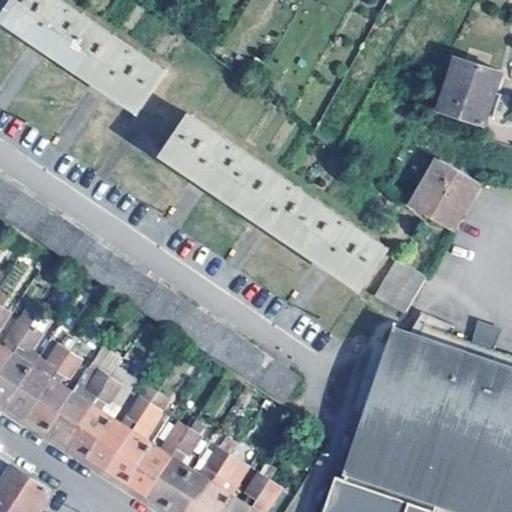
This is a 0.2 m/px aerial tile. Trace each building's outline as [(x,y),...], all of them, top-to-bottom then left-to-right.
[(172,72),(66,0),(21,0),(9,18),(39,39),(102,81),(146,111),(172,72)] [(506,73),(462,58),(444,110),(488,124),(506,73)] [(393,250),(197,116),(170,155),(202,176),(263,218),(326,261),(367,288),(393,250)] [(482,184),(443,162),(416,209),(454,231),(478,191),(482,184)] [(1,178),(0,179),(0,209),(15,187),(1,178)] [(24,193),(15,187),(0,209),(0,213),(8,219),(24,193)] [(37,202),(24,193),(8,219),(20,227),(37,202)] [(50,211),(37,202),(20,227),(33,236),(50,211)] [(61,219),(50,211),(33,236),(44,244),(61,219)] [(44,244),(58,254),(74,228),(61,219),(44,244)] [(71,263),(88,238),(74,228),(58,254),(71,263)] [(71,263),(82,270),(98,244),(88,238),(71,263)] [(98,244),(82,270),(95,278),(111,253),(98,244)] [(95,278),(107,287),(123,262),(111,253),(95,278)] [(120,296),(137,271),(123,262),(107,287),(120,296)] [(378,298),(392,305),(410,312),(426,282),(399,263),(378,298)] [(149,279),(137,271),(120,296),(133,305),(149,279)] [(145,313),(161,287),(149,279),(133,305),(145,313)] [(145,313),(157,320),(173,295),(161,287),(145,313)] [(2,293),(0,296),(0,330),(4,334),(15,317),(4,310),(11,299),(2,293)] [(173,295),(157,320),(170,328),(186,303),(173,295)] [(170,328),(183,336),(199,311),(186,303),(170,328)] [(10,350),(0,342),(0,385),(35,330),(47,311),(36,304),(12,341),(15,343),(10,350)] [(183,336),(196,344),(212,319),(199,311),(183,336)] [(350,472),(352,473),(470,511),(511,511),(511,356),(497,351),(475,343),(448,331),(421,318),(414,333),(400,328),(399,331),(350,472)] [(196,344),(209,351),(225,328),(212,319),(196,344)] [(505,329),(482,321),(475,343),(497,351),(505,329)] [(209,351),(222,360),(236,335),(225,328),(209,351)] [(35,330),(0,385),(0,395),(15,405),(39,368),(45,358),(37,352),(47,337),(35,330)] [(248,343),(236,335),(222,360),(233,367),(248,343)] [(248,343),(233,367),(245,375),(260,350),(248,343)] [(65,371),(76,355),(65,348),(54,364),(65,371)] [(104,397),(114,381),(121,370),(126,362),(107,349),(94,369),(104,375),(95,391),(104,397)] [(260,350),(245,375),(262,386),(277,361),(260,350)] [(86,362),(76,355),(65,371),(75,378),(86,362)] [(262,386),(275,395),(290,370),(277,361),(262,386)] [(35,418),(59,381),(39,368),(15,405),(30,415),(35,418)] [(97,406),(104,397),(95,391),(104,375),(94,369),(78,394),(97,406)] [(114,404),(104,397),(97,406),(118,419),(141,382),(121,370),(114,381),(125,387),(114,404)] [(303,379),(290,370),(275,395),(288,404),(303,379)] [(59,381),(35,418),(39,420),(54,430),(78,394),(59,381)] [(114,381),(104,397),(114,404),(125,387),(114,381)] [(129,426),(118,419),(94,455),(109,465),(114,469),(163,393),(152,386),(129,426)] [(163,393),(114,469),(118,471),(134,482),(158,445),(149,439),(174,399),(163,393)] [(73,443),(97,406),(78,394),(54,430),(68,440),(73,443)] [(97,406),(73,443),(78,446),(94,455),(118,419),(97,406)] [(193,432),(183,448),(192,454),(210,427),(201,421),(193,432)] [(183,448),(193,432),(184,425),(173,441),(183,448)] [(223,474),(233,457),(240,446),(230,439),(213,466),(215,468),(208,478),(197,471),(174,508),(180,511),(197,511),(216,483),(223,474)] [(153,494),(177,457),(158,445),(134,482),(149,491),(153,494)] [(174,508),(197,471),(177,457),(153,494),(157,497),(174,508)] [(254,470),(233,457),(223,474),(243,487),(254,470)] [(18,467),(5,487),(43,510),(46,505),(55,491),(18,467)] [(470,511),(352,473),(351,478),(344,476),(331,511),(470,511)] [(263,500),(274,483),(264,477),(253,494),(263,500)] [(0,492),(1,493),(0,494),(0,511),(41,511),(43,510),(5,487),(0,483),(0,492)] [(226,511),(237,497),(216,483),(197,511),(226,511)] [(274,483),(263,500),(257,510),(255,511),(271,511),(285,491),(274,483)] [(237,497),(226,511),(255,511),(257,510),(237,497)]
